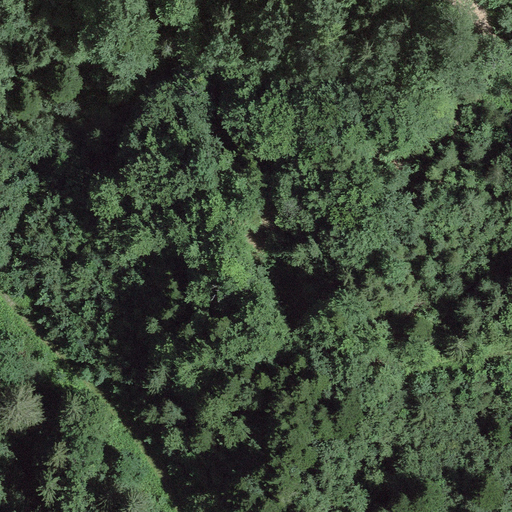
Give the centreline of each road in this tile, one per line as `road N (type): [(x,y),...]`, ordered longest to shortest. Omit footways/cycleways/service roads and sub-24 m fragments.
road 1 (track): [(163,0),(216,81),(228,183),(243,222),(328,342),(374,365),(511,359)]
road 2 (track): [(184,511),(157,458),(119,410),(0,294)]
